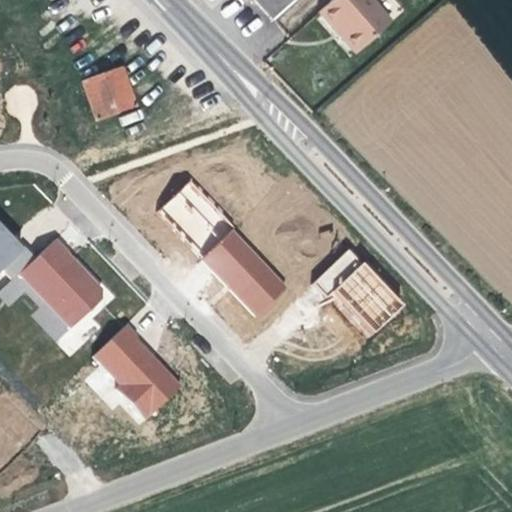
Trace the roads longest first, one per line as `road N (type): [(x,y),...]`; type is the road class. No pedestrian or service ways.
road 1 (secondary): [(500,345),(457,283),(335,145),(202,40)]
road 2 (secondary): [(202,40),(409,273),(500,345)]
road 3 (residential): [(0,158),(38,159),(63,173),(283,426)]
road 4 (residential): [(283,426),(62,511)]
road 5 (residential): [(500,345),(283,426)]
